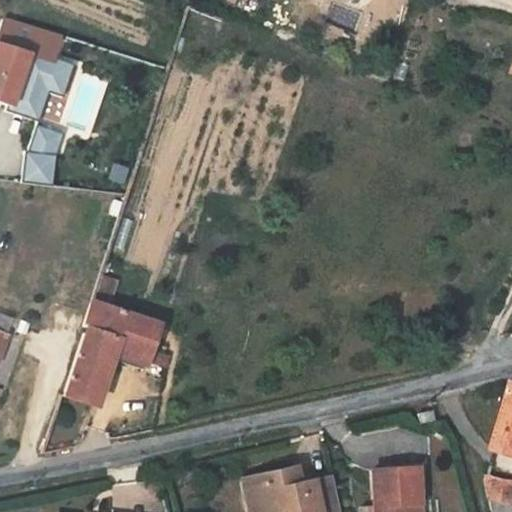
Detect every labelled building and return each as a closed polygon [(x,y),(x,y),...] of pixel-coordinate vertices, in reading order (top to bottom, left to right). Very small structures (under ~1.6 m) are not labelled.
[(60,41),(62,38),(1,19),(0,22),(0,103),(10,107),(11,103),(28,58),(51,65),(53,59),(56,51),(60,41)] [(240,37),(241,33),(227,27),(225,31),(240,37)] [(28,58),(11,103),(22,107),(21,111),(38,117),(46,94),(61,99),(73,66),(53,59),(51,65),(28,58)] [(35,125),(29,143),(38,145),(37,154),(53,157),(61,135),(35,125)] [(38,145),(29,143),(25,152),(22,152),(18,184),(49,187),(53,157),(37,154),(38,145)] [(107,247),(110,236),(101,234),(98,243),(107,247)] [(116,282),(98,276),(89,301),(108,308),(116,282)] [(158,325),(108,308),(89,301),(81,325),(85,327),(62,396),(94,406),(111,360),(114,347),(123,350),(119,363),(142,370),(145,363),(148,352),(158,325)] [(114,347),(111,360),(119,363),(123,350),(114,347)] [(167,359),(148,352),(145,363),(163,369),(167,359)] [(511,387),(496,446),(511,450),(511,387)] [(433,422),(432,412),(416,414),(418,424),(433,422)] [(335,511),(338,511),(330,477),(312,480),(314,487),(299,490),(298,483),(294,468),(240,480),(247,511),(273,511),(283,510),(283,511),(335,511)] [(418,504),(416,469),(370,472),(371,511),(408,511),(408,505),(418,504)] [(488,501),(511,503),(511,481),(486,477),(483,479),(488,501)] [(314,487),(312,480),(298,483),(299,490),(314,487)] [(511,511),(511,503),(488,501),(489,511),(511,511)]
